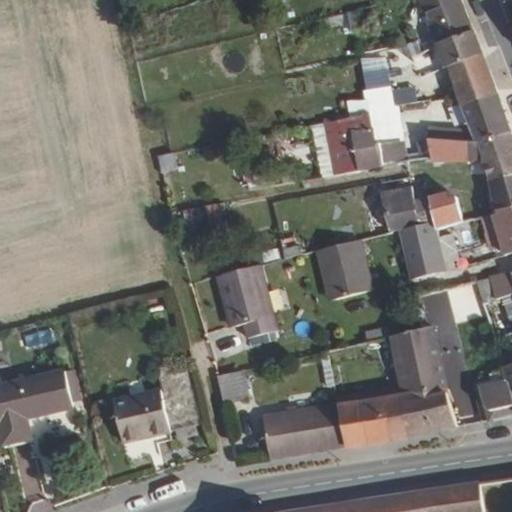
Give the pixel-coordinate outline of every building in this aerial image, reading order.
[(467,15),(460,0),(420,0),(436,43),(472,29),(467,15)] [(481,52),(472,29),(436,43),(415,52),(419,64),(433,58),(436,67),(443,65),(447,64),(481,52)] [(511,149),(511,136),(510,132),(481,52),(447,64),(477,138),(440,140),(439,133),(402,139),(385,69),(362,73),(377,143),(361,147),(366,168),(432,158),(432,159),(486,162),(486,158),(511,149)] [(511,167),(511,149),(486,158),(486,162),(492,174),(511,167)] [(155,155),(158,173),(176,170),(173,153),(155,155)] [(511,204),(511,167),(492,174),(500,207),(511,204)] [(438,228),(462,221),(455,194),(448,192),(429,197),(436,221),(438,228)] [(401,230),(436,221),(429,197),(415,200),(388,206),(394,232),(401,230)] [(208,225),(226,219),(219,202),(202,208),(208,225)] [(511,204),(500,207),(500,211),(494,212),(503,245),(506,255),(511,253),(511,204)] [(503,245),(494,212),(482,216),(490,249),(503,245)] [(454,234),(440,234),(441,258),(455,258),(454,234)] [(296,236),(278,240),(281,257),(299,254),(296,236)] [(377,308),(363,240),(319,250),(326,279),(333,278),(337,297),(341,315),(377,308)] [(239,269),(219,274),(225,302),(231,301),(235,320),(243,319),(245,332),(276,325),(262,264),(239,269)] [(330,299),(337,297),(333,278),(326,279),(330,299)] [(231,301),(225,302),(229,321),(235,320),(231,301)] [(271,457),(346,445),(407,434),(457,422),(446,386),(432,324),(389,334),(374,337),(375,344),(366,346),(368,355),(380,354),(385,387),(345,395),(345,401),(339,403),(264,417),(271,457)] [(49,330),(23,333),(24,347),(50,344),(49,330)] [(325,388),(336,387),(329,347),(319,350),(325,388)] [(201,411),(187,356),(172,359),(174,372),(128,384),(139,425),(201,411)] [(511,362),(505,365),(508,378),(483,385),(488,406),(490,415),(511,410),(511,362)] [(219,376),(224,401),(250,394),(243,367),(219,376)] [(92,413),(82,370),(24,384),(36,427),(92,413)] [(485,511),(481,481),(279,511),(485,511)]
